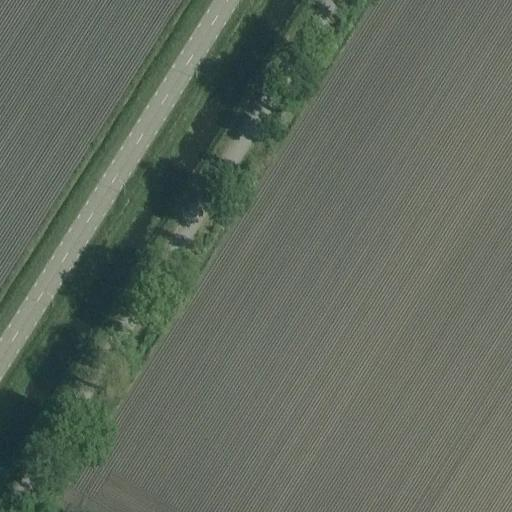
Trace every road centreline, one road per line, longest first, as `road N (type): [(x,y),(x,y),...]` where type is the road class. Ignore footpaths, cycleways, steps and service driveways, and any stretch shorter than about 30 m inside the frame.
road 1 (unclassified): [(8,511),(330,0)]
road 2 (unclassified): [(0,358),(224,0)]
